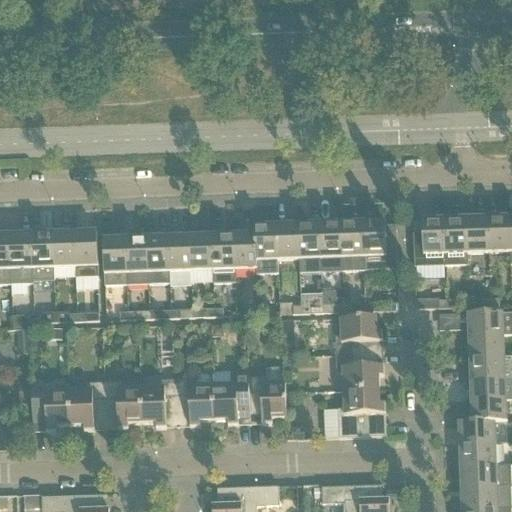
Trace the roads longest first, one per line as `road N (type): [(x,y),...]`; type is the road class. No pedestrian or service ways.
road 1 (residential): [(0,194),(460,175)]
road 2 (secondary): [(377,30),(0,43)]
road 3 (residential): [(190,467),(424,459)]
road 4 (residential): [(424,459),(409,316)]
road 5 (secondary): [(511,18),(377,30)]
road 6 (unclassified): [(460,175),(463,69),(478,46)]
road 7 (residential): [(0,474),(129,470)]
